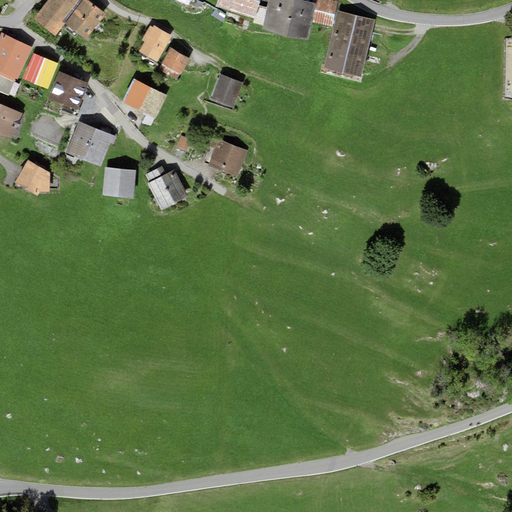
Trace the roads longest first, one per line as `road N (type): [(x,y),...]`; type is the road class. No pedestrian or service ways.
road 1 (residential): [(0,487),(143,491),(337,463),(511,408)]
road 2 (residential): [(229,195),(143,142),(92,83),(12,22)]
road 3 (track): [(103,0),(245,80)]
road 4 (residential): [(511,9),(441,20),(357,0)]
